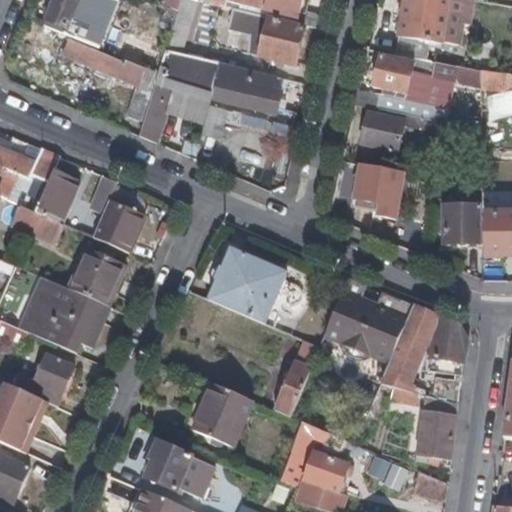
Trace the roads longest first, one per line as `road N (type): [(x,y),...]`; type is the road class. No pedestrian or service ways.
road 1 (residential): [(67,511),(205,198)]
road 2 (residential): [(358,0),(293,235)]
road 3 (residential): [(205,198),(0,112)]
road 4 (residential): [(491,311),(293,235)]
road 5 (residential): [(491,311),(463,511)]
